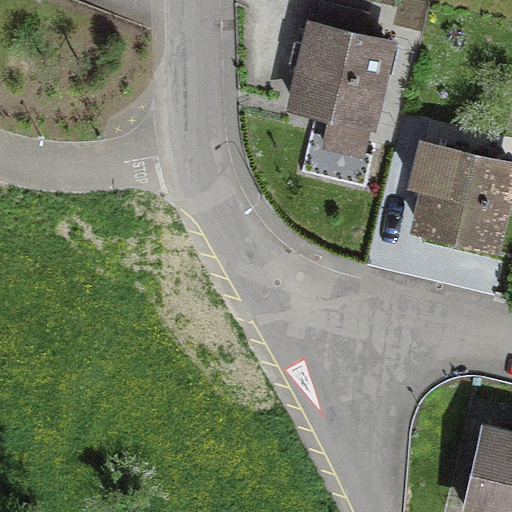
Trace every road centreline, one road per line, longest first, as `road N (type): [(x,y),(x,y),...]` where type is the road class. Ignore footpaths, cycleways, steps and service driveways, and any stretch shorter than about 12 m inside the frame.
road 1 (residential): [(199,129),(300,348)]
road 2 (residential): [(300,348),(332,330),(416,322),(511,346)]
road 3 (residential): [(0,138),(53,148),(199,129)]
road 4 (residential): [(300,348),(374,511)]
road 5 (residential): [(195,0),(199,129)]
